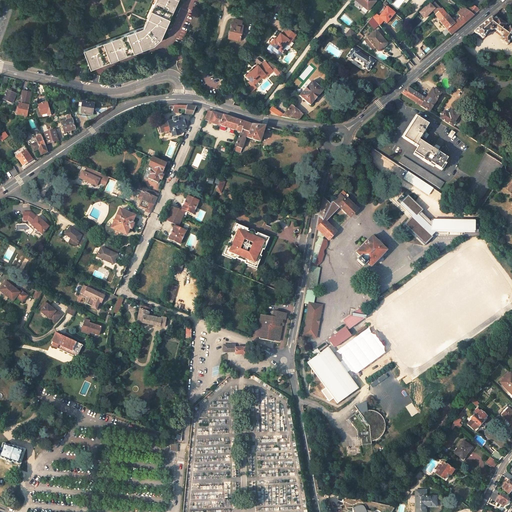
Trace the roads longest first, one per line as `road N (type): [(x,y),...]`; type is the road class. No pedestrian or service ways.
road 1 (primary): [(185,99),(112,116),(0,194)]
road 2 (residential): [(287,354),(331,149)]
road 3 (primary): [(500,0),(358,121)]
road 4 (unclassified): [(185,99),(172,75),(111,91),(19,72)]
road 5 (residential): [(316,511),(287,365)]
road 6 (primary): [(305,128),(185,99)]
road 7 (unknown): [(423,164),(449,179),(459,159),(436,125),(410,115)]
